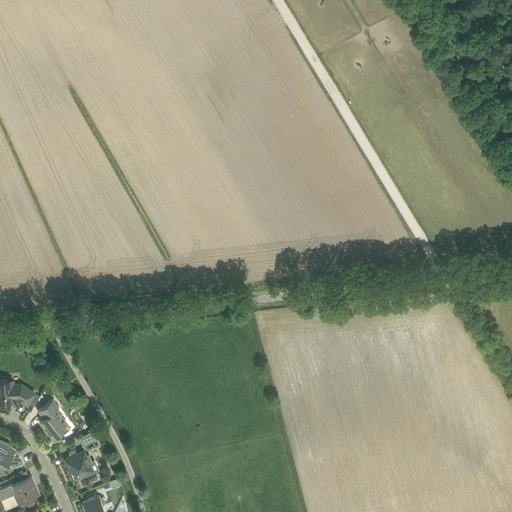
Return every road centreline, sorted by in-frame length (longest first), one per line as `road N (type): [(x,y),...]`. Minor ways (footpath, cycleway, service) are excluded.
road 1 (track): [(445,277),(277,0)]
road 2 (track): [(445,277),(511,383)]
